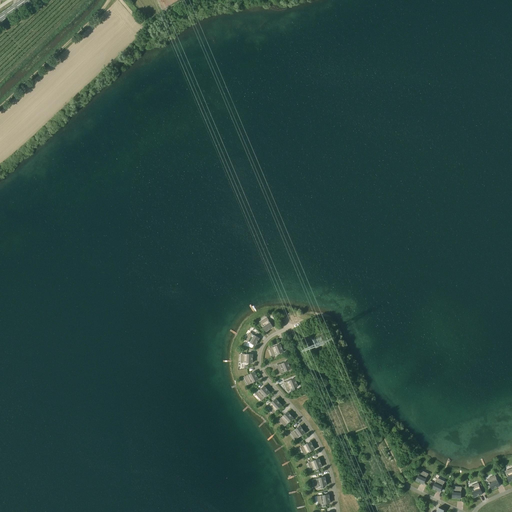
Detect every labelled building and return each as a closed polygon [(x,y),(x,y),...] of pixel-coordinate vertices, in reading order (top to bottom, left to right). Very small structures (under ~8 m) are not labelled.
[(268,317),(266,320),(263,322),(259,323),(260,323),(266,332),(273,327),(268,318),(268,317)] [(251,332),(250,335),(248,339),(245,341),(246,340),(255,345),(259,338),(251,333),(251,332)] [(270,347),(272,350),(274,354),(274,357),(274,356),(284,352),(280,344),(271,348),(270,347)] [(242,353),(243,356),(243,360),(241,364),(242,364),(242,363),(252,363),(253,354),(242,354),(242,353)] [(277,364),(279,367),(281,371),(281,375),(281,373),(291,369),(288,361),(278,365),(277,364)] [(244,376),(247,378),(249,382),(249,386),(250,386),(249,384),(258,379),(255,372),(245,377),(244,376)] [(284,381),(284,382),(287,384),(288,388),(288,392),(289,392),(289,390),(298,386),(295,378),(285,382),(284,381)] [(255,392),(255,393),(259,394),(261,397),(263,401),(262,399),(270,392),(264,386),(257,393),(255,392)] [(267,405),(267,406),(270,407),(273,410),(274,414),(275,414),(274,412),(282,405),(276,399),(268,406),(267,405)] [(279,418),(282,420),(285,423),(286,427),(287,427),(286,425),(293,418),(288,412),(280,419),(279,418)] [(291,431),(290,431),(294,434),(296,437),(297,440),(297,439),(305,433),(300,426),(292,432),(291,431)] [(301,446),(300,446),(303,448),(305,452),(306,456),(306,454),(315,449),(311,442),(302,447),(301,446)] [(308,461),(311,464),(312,468),(312,472),(313,472),(312,470),(322,467),(319,459),(309,462),(308,461)] [(394,471),(398,469),(392,459),(388,461),(394,471)] [(420,471),(416,481),(423,484),(428,475),(429,475),(426,474),(422,473),(419,470),(420,471)] [(488,480),(492,489),(500,486),(495,477),(496,475),(494,478),(490,479),(486,480),(488,480)] [(314,478),(316,481),(317,485),(316,489),(317,489),(317,487),(327,485),(325,477),(315,479),(314,478)] [(436,479),(432,488),(440,492),(444,483),(445,483),(445,482),(442,482),(438,480),(435,478),(436,479)] [(471,488),(474,497),(482,494),(478,484),(480,483),(479,483),(477,486),(473,487),(469,487),(469,488),(471,488)] [(453,488),(452,498),(460,499),(461,488),(463,488),(459,489),(455,488),(452,487),(453,488)] [(318,495),(320,498),(320,502),(320,506),(320,505),(330,503),(329,495),(319,496),(318,495)]
